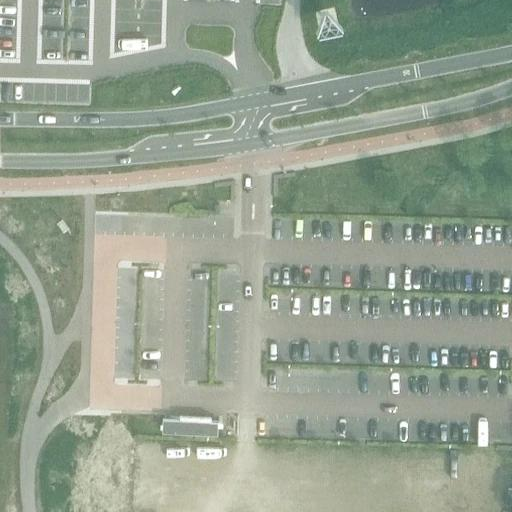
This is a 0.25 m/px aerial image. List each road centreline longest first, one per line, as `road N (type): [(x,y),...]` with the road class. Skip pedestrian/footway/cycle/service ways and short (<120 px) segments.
road 1 (tertiary): [(0,162),(80,162),(251,143),(511,90)]
road 2 (tertiary): [(511,54),(124,120),(0,120)]
